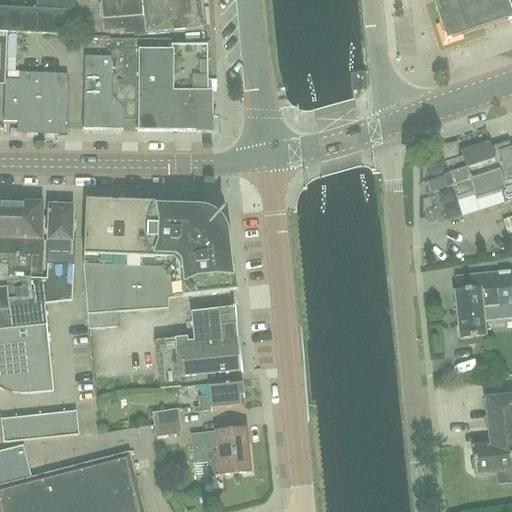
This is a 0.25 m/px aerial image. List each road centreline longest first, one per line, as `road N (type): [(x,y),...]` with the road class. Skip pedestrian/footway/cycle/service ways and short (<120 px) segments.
road 1 (residential): [(423,511),(385,128)]
road 2 (tertiary): [(303,511),(269,159)]
road 3 (primary): [(0,162),(170,167),(269,159)]
road 4 (residential): [(162,511),(144,435),(37,457)]
road 5 (residential): [(78,308),(62,320),(69,398),(0,405)]
road 6 (tertiary): [(269,159),(249,0)]
road 7 (primary): [(511,84),(385,128)]
road 8 (unclassified): [(385,128),(373,0)]
road 9 (primary): [(269,159),(385,128)]
